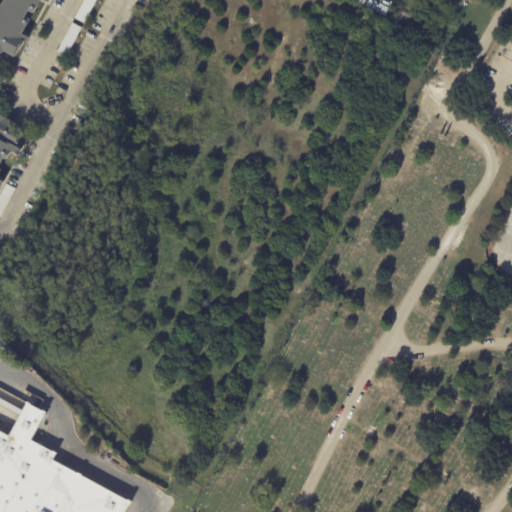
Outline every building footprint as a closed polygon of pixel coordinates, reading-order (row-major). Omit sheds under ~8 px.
[(50,0),(52,1),(49,7),(42,3),(34,17),(29,15),(27,19),(32,22),(23,38),(30,42),(27,46),(24,44),(15,61),(4,55),(2,58),(0,56),(0,6),(2,8),(5,2),(1,0),(50,0)] [(97,0),(84,24),(75,19),(85,0),(97,0)] [(81,30),(66,58),(57,53),(72,24),(82,29),(81,30)] [(22,149),(18,158),(11,155),(7,163),(3,162),(0,168),(0,172),(1,173),(0,175),(0,182),(4,184),(1,191),(0,190),(0,116),(7,120),(7,121),(8,121),(16,124),(15,127),(23,130),(22,133),(24,134),(18,147),(22,149)] [(0,219),(0,197),(6,186),(15,190),(0,219)] [(0,511),(120,511),(124,505),(53,466),(63,449),(39,436),(54,409),(25,393),(5,429),(0,426),(0,511)]
